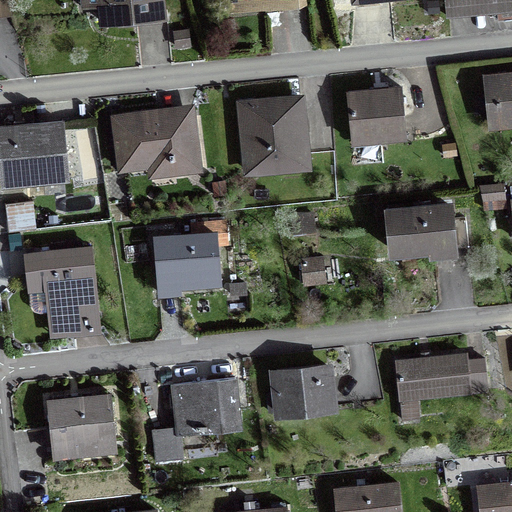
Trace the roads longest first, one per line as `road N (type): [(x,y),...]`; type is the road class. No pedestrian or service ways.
road 1 (residential): [(511,43),(0,98)]
road 2 (residential): [(511,317),(0,370)]
road 3 (residential): [(15,511),(0,379)]
